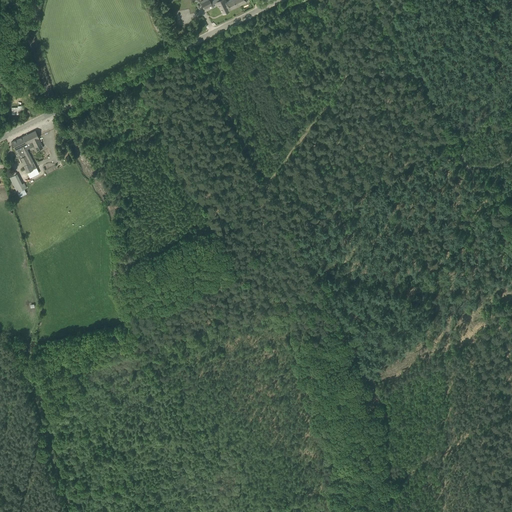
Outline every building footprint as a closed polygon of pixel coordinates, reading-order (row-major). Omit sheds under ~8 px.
[(202,0),(200,1),(204,9),(211,5),(209,0),(202,0)] [(228,0),(226,1),(225,0),(219,0),(215,2),(217,7),(219,6),(223,14),(233,8),(247,1),(246,0),(228,0)] [(189,9),(175,11),(177,23),(187,21),(186,15),(189,14),(189,9)] [(11,107),(11,114),(23,113),(23,105),(18,105),(18,107),(11,107)] [(46,121),(39,124),(43,133),(51,130),(46,121)] [(22,161),(25,165),(24,166),(27,173),(33,170),(32,169),(36,167),(26,146),(24,148),(23,146),(26,144),(28,148),(34,145),(37,150),(43,147),(35,130),(34,130),(35,131),(28,135),(27,134),(11,142),(18,155),(21,154),(23,157),(22,157),(24,161),(22,161)] [(9,177),(17,192),(26,188),(24,183),(22,183),(17,173),(9,177)]
